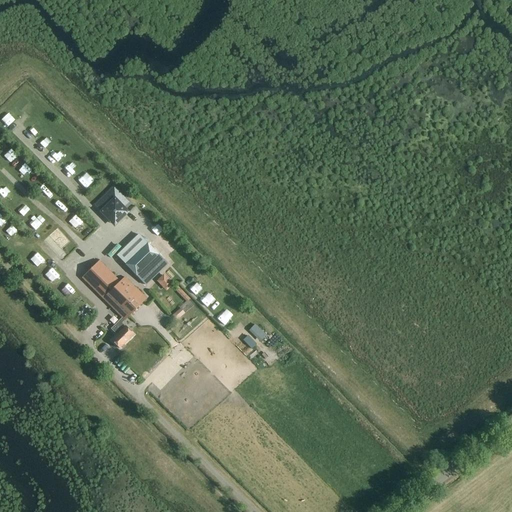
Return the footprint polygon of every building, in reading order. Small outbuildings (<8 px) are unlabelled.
[(0,125),(10,124),(8,115),(0,116),(0,125)] [(56,168),(62,162),(56,156),(50,161),(56,168)] [(22,178),(28,186),(35,181),(29,173),(22,178)] [(116,222),(127,212),(118,203),(123,198),(113,188),(95,205),(109,219),(111,217),(116,222)] [(117,256),(126,265),(144,284),(166,263),(139,236),(117,256)] [(60,237),(53,243),(59,249),(66,242),(60,237)] [(120,281),(99,261),(82,279),(122,318),(110,330),(117,336),(112,341),(120,349),(133,335),(121,323),(146,298),(124,277),(120,281)] [(177,288),(185,280),(177,272),(169,280),(177,288)] [(51,273),(46,278),(52,284),(57,280),(51,273)] [(161,276),(158,279),(167,289),(173,284),(170,281),(168,283),(161,276)] [(177,293),(175,297),(182,303),(185,299),(177,293)] [(90,307),(95,302),(88,296),(83,301),(90,307)] [(179,318),(184,313),(181,309),(175,314),(179,318)] [(250,329),(257,336),(261,340),(266,336),(263,333),(255,324),(250,329)]
